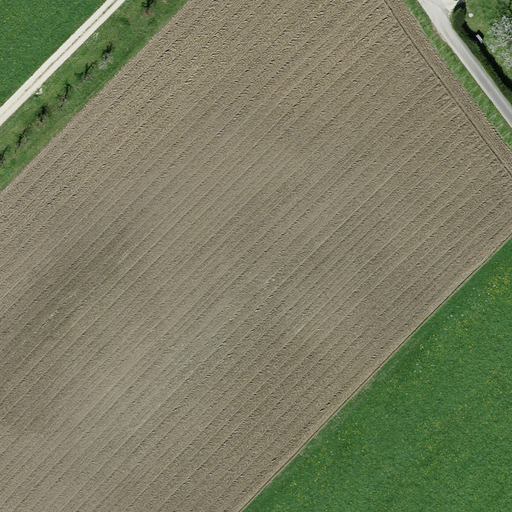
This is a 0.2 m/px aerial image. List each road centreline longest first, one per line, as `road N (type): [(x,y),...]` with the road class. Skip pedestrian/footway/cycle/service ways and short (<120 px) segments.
road 1 (track): [(121,0),(0,120)]
road 2 (residential): [(432,8),(511,112)]
